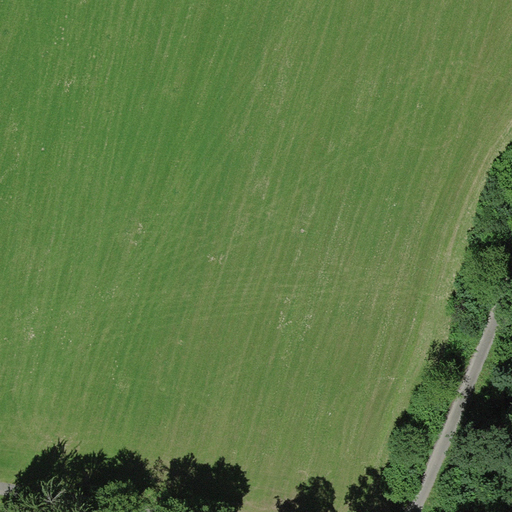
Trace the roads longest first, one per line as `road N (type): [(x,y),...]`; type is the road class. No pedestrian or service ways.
road 1 (track): [(511,290),(424,511)]
road 2 (track): [(164,511),(0,484)]
